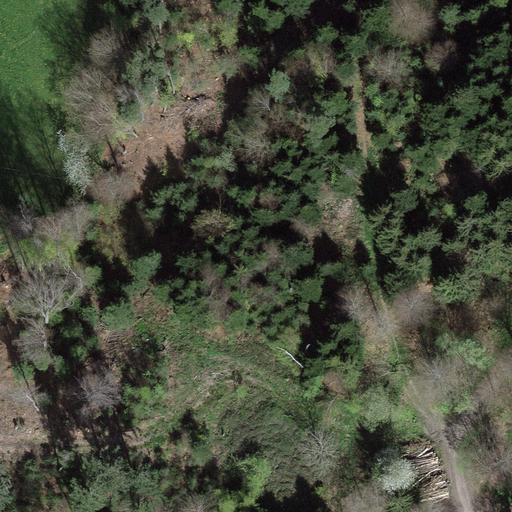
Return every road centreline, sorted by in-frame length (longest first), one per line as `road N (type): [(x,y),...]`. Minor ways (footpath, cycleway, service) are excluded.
road 1 (track): [(453,450),(414,408),(379,257),(351,96),(373,0)]
road 2 (track): [(511,350),(472,389),(453,450),(463,511)]
